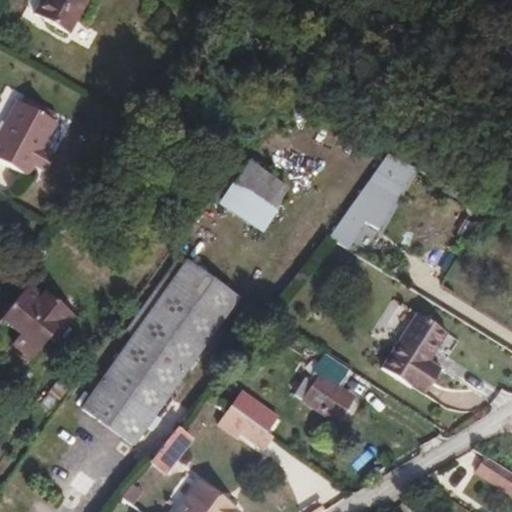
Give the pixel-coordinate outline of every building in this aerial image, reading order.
[(87,0),(39,0),(32,13),(69,33),(87,0)] [(55,121),(16,100),(0,130),(0,161),(26,176),(55,121)] [(395,156),(387,152),(346,210),(358,219),(395,156)] [(413,166),(395,156),(358,219),(377,229),(413,166)] [(248,164),(237,181),(274,204),(284,188),(248,164)] [(274,204),(237,181),(227,175),(215,193),(223,199),(221,203),(261,230),(277,207),(274,204)] [(235,297),(177,256),(126,329),(133,335),(81,407),(129,443),(144,423),(151,428),(161,415),(154,410),(235,297)] [(0,322),(17,335),(9,345),(33,363),(71,312),(28,280),(0,318),(0,322)] [(446,332),(416,314),(383,369),(410,388),(412,387),(424,393),(439,369),(427,361),(446,332)] [(332,357),(309,343),(303,353),(317,363),(307,378),(303,377),(294,393),(303,400),(332,357)] [(339,387),(350,369),(332,357),(303,400),(334,420),(351,395),(339,387)] [(270,434),(248,418),(237,432),(260,448),(270,434)] [(188,438),(175,427),(148,461),(162,472),(188,438)] [(511,471),(488,456),(478,470),(511,492),(511,471)] [(235,511),(240,506),(201,478),(176,511),(235,511)]
